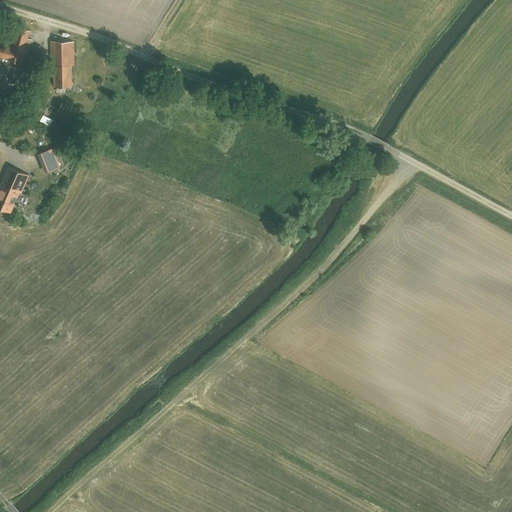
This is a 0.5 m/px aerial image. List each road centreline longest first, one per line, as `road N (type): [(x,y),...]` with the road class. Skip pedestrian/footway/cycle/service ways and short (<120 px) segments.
road 1 (track): [(0,6),(364,135),(511,214)]
road 2 (track): [(408,159),(312,280),(54,511)]
